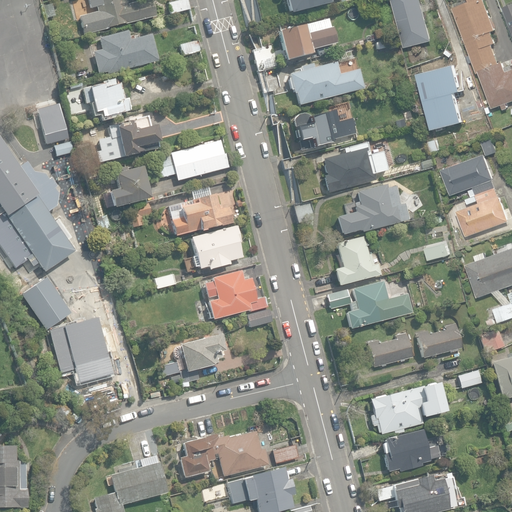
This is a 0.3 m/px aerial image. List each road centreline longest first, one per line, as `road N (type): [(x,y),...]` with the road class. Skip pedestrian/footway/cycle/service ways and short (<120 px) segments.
road 1 (residential): [(214,0),(315,379)]
road 2 (residential): [(60,511),(57,480),(71,445),(102,426),(315,379)]
road 3 (residential): [(315,379),(347,511)]
